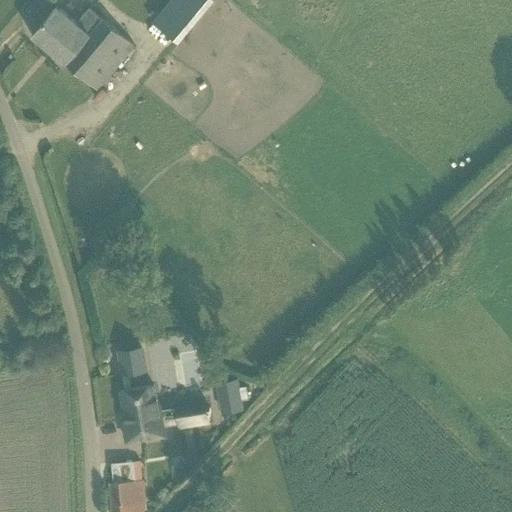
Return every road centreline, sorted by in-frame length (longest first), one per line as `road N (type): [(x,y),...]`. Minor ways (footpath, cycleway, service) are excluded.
road 1 (track): [(162,511),(308,358),(511,170)]
road 2 (unclassified): [(91,511),(85,394),(70,315),(0,104)]
